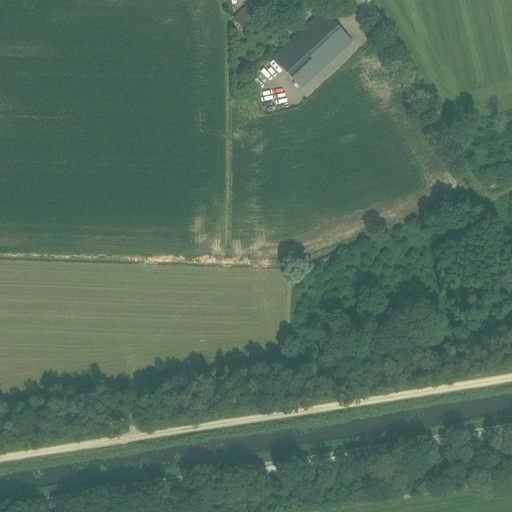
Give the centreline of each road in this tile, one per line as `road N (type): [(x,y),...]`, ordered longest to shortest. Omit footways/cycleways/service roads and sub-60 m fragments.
road 1 (track): [(0,457),(511,376)]
road 2 (track): [(6,511),(511,431)]
road 3 (track): [(438,129),(365,0)]
